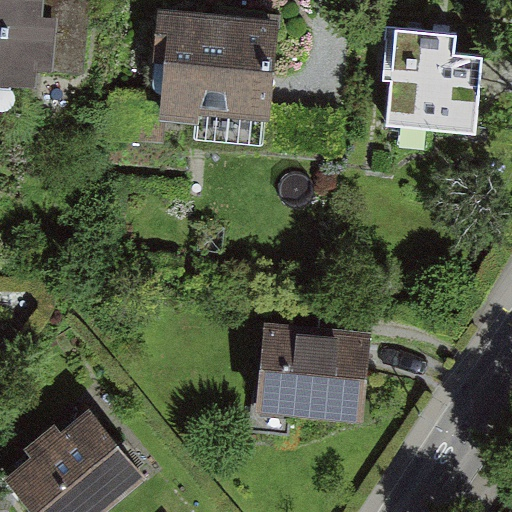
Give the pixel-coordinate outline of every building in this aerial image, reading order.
[(91,0),(0,0),(0,85),(30,88),(31,73),(85,77),(91,0)] [(275,17),(163,12),(158,118),(270,123),(275,17)] [(452,32),(391,26),(382,124),(470,133),(478,56),(449,53),(452,32)] [(339,326),(262,319),(253,410),(360,421),(369,338),(370,329),(339,326)] [(84,409),(2,475),(32,511),(100,511),(141,478),(84,409)]
